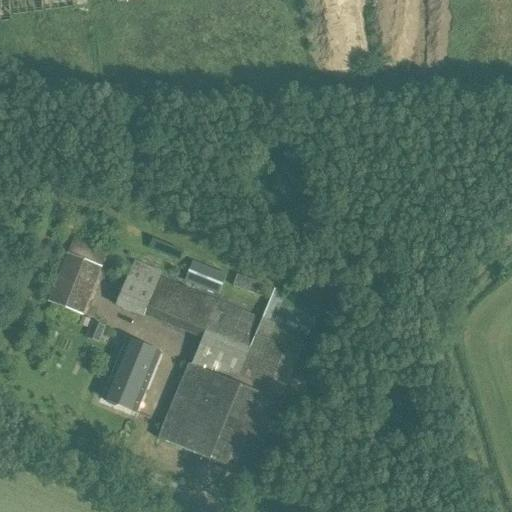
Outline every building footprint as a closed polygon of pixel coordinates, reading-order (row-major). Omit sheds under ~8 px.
[(0,0),(0,22),(12,21),(11,17),(91,7),(89,0),(0,0)] [(76,234),(68,254),(67,254),(48,303),(83,316),(102,268),(110,247),(76,234)] [(191,366),(189,365),(158,440),(250,477),(307,338),(320,307),(305,301),(275,289),(262,320),(160,278),(162,273),(134,262),(116,307),(143,319),(144,317),(202,340),(192,365),(191,365),(191,366)] [(227,276),(193,262),(184,282),(218,296),(227,276)] [(234,287),(261,296),(265,285),(238,275),(234,287)] [(82,317),(79,325),(87,328),(90,320),(82,317)] [(135,413),(159,355),(126,341),(102,399),(107,401),(108,405),(114,407),(117,406),(135,413)]
